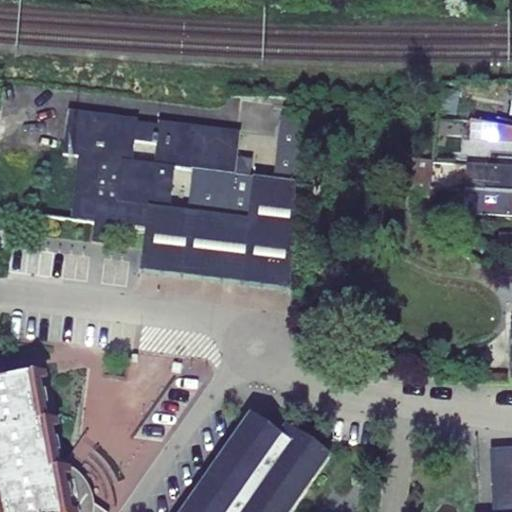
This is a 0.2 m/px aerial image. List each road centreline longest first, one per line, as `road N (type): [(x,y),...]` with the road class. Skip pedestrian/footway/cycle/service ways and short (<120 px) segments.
road 1 (residential): [(511,409),(405,416),(292,386),(265,334)]
road 2 (residential): [(265,334),(208,314),(0,287)]
road 3 (residential): [(265,334),(137,511)]
